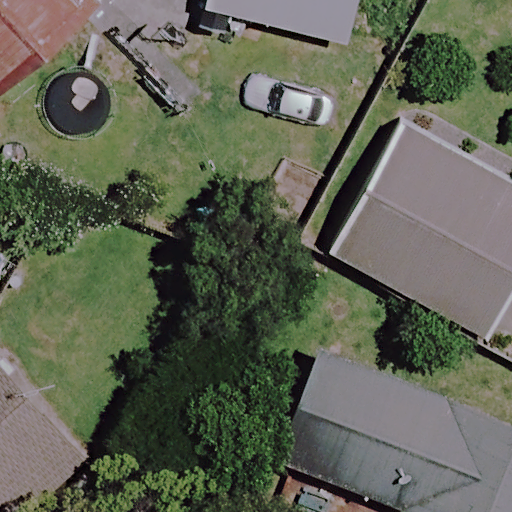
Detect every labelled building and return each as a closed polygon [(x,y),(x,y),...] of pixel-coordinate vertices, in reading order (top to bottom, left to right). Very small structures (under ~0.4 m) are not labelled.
[(103,2),(101,0),(0,0),(0,96),(1,97),(103,2)] [(207,0),(206,6),(350,41),(359,0),(207,0)] [(511,268),(511,170),(417,119),(343,255),(479,329),(511,268)] [(511,511),(511,424),(306,340),(261,449),(394,503),(390,511),(511,511)] [(0,511),(29,511),(86,463),(0,366),(0,511)]
